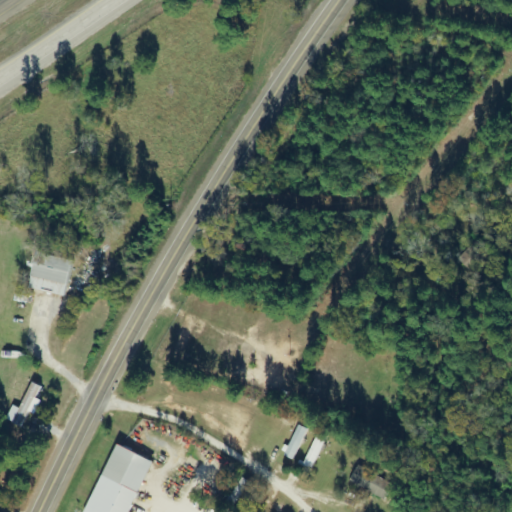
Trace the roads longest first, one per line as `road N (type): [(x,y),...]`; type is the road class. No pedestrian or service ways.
road 1 (secondary): [(339,0),(190,226),(39,511)]
road 2 (trunk): [(0,71),(109,0)]
